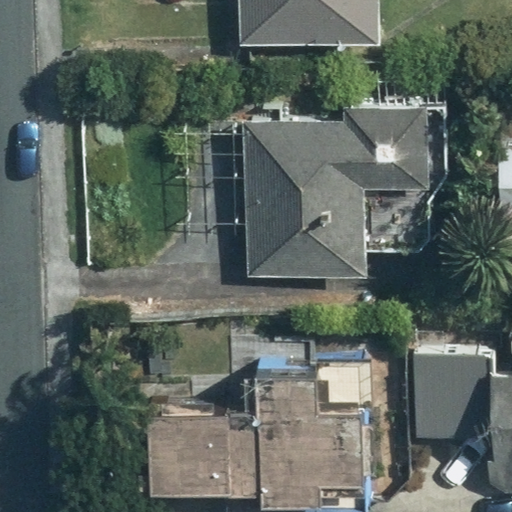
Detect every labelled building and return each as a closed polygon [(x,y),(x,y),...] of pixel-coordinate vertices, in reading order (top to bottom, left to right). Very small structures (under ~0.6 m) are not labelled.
[(385,0),(245,0),(246,38),(386,35),(385,0)] [(511,233),(511,72),(501,73),(505,234),(511,233)] [(249,114),(253,270),(374,267),(374,246),(427,245),(436,232),(435,194),(454,165),(452,99),(436,99),(433,93),(349,95),(350,112),(249,114)] [(264,399),(157,402),(159,483),(270,480),(271,503),(374,500),(372,457),(382,457),(378,346),(321,348),(321,357),(263,359),(264,399)] [(511,364),(495,365),(501,491),(511,490),(511,364)]
